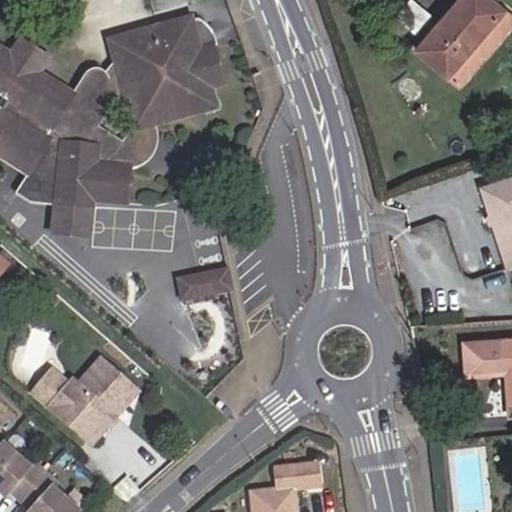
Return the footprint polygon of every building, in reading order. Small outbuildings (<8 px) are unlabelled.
[(511,26),(511,14),(494,0),(460,0),(456,5),(458,8),(439,30),(436,27),(417,50),(447,76),(483,35),(495,46),(511,26)] [(458,8),(456,5),(436,27),(439,30),(458,8)] [(194,17),(184,20),(191,49),(202,46),(194,17)] [(88,66),(82,74),(110,98),(114,92),(127,89),(135,121),(139,124),(141,124),(160,119),(200,109),(195,89),(212,85),(202,46),(191,49),(184,20),(113,37),(117,53),(108,67),(101,63),(94,62),(88,66)] [(15,43),(46,61),(51,53),(21,34),(15,43)] [(447,76),(459,87),(495,46),(483,35),(447,76)] [(110,98),(82,74),(74,87),(42,67),(46,61),(15,43),(12,47),(0,39),(0,149),(30,169),(49,140),(60,141),(56,173),(77,176),(75,195),(94,197),(126,201),(130,161),(126,160),(127,141),(96,121),(110,98)] [(215,43),(202,46),(212,85),(224,82),(215,43)] [(217,105),(212,85),(195,89),(200,109),(217,105)] [(160,119),(141,124),(140,125),(158,141),(160,134),(161,128),(160,119)] [(132,138),(127,141),(126,160),(130,161),(136,160),(142,158),(147,155),(152,151),(158,141),(140,125),(136,134),(132,138)] [(30,169),(18,188),(34,198),(53,200),(50,227),(89,232),(94,197),(75,195),(77,176),(56,173),(60,141),(49,140),(30,169)] [(511,175),(482,186),(507,263),(511,261),(511,175)] [(0,276),(9,267),(0,259),(0,276)] [(179,300),(231,289),(226,266),(174,276),(179,300)] [(511,407),(511,337),(501,338),(465,342),(469,384),(508,381),(511,408),(511,407)] [(75,381),(70,381),(58,395),(61,398),(59,413),(56,416),(88,445),(105,426),(105,421),(109,418),(113,417),(134,393),(97,361),(78,383),(75,381)] [(37,511),(81,511),(83,510),(58,489),(62,485),(39,465),(35,470),(11,448),(0,460),(0,494),(8,501),(15,493),(37,511)] [(277,490),(252,493),(254,511),(296,511),(294,491),(320,488),(317,465),(275,470),(277,490)]
